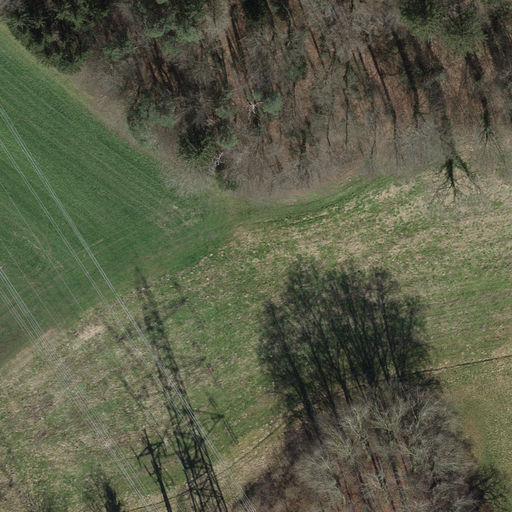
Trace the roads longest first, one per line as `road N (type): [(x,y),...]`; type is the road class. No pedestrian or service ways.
road 1 (track): [(265,0),(359,27),(461,15),(502,0)]
road 2 (track): [(359,27),(437,168)]
